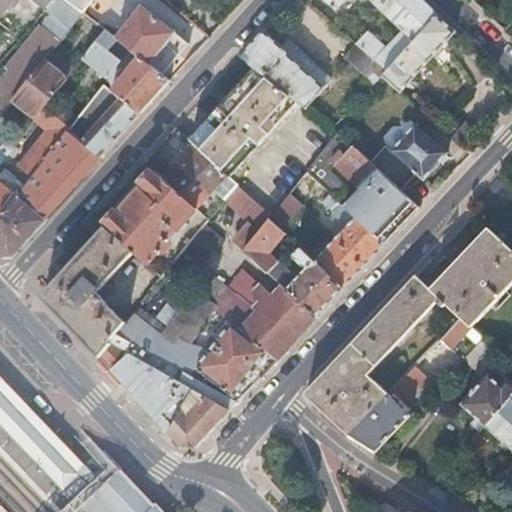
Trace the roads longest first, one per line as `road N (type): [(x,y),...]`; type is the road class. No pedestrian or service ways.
road 1 (residential): [(266,0),(0,292)]
road 2 (unclassified): [(278,390),(511,137)]
road 3 (unclassified): [(0,299),(161,469),(202,482)]
road 4 (residential): [(443,511),(346,451),(278,390)]
